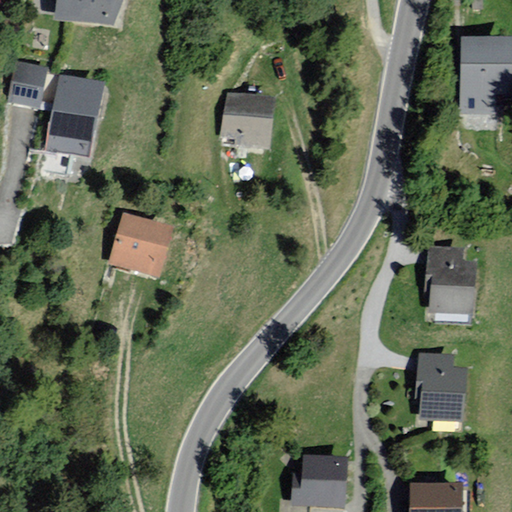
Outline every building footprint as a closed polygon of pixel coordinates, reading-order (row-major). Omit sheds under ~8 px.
[(101,0),(47,0),(44,24),(97,32),(101,0)] [(502,46),(458,45),(457,97),(501,98),(502,46)] [(91,87),(9,71),(1,108),(43,116),(35,154),(77,162),(91,87)] [(264,104),(224,98),(218,139),(258,144),(264,104)] [(103,270),(148,282),(162,232),(116,220),(103,270)] [(455,254),(422,251),(418,300),(425,301),(424,315),(461,319),(465,269),(454,268),(455,254)] [(446,361),(414,358),(409,407),(416,408),(414,423),(451,426),(456,377),(444,376),(446,361)] [(336,511),(340,465),(300,461),(298,477),(290,477),(286,511),(305,511),(306,509),(336,511)] [(450,511),(450,491),(404,491),(403,511),(450,511)]
